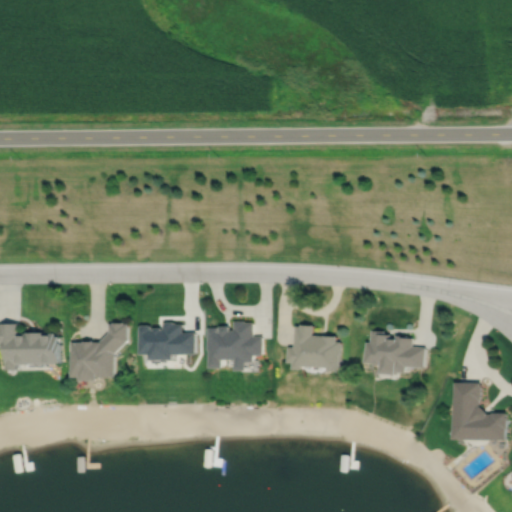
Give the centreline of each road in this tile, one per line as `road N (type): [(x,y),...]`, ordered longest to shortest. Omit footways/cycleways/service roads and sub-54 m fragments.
road 1 (residential): [(511,297),(281,272),(0,273)]
road 2 (tertiary): [(0,137),(511,133)]
